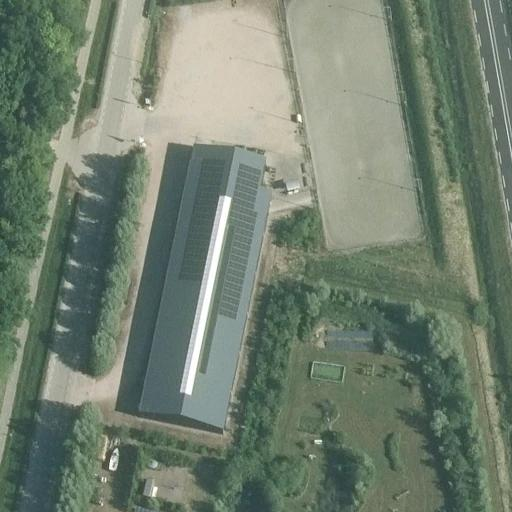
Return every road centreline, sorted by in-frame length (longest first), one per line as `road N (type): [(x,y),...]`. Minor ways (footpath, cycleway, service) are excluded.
road 1 (unclassified): [(133,0),(32,511)]
road 2 (primary): [(484,0),(511,151)]
